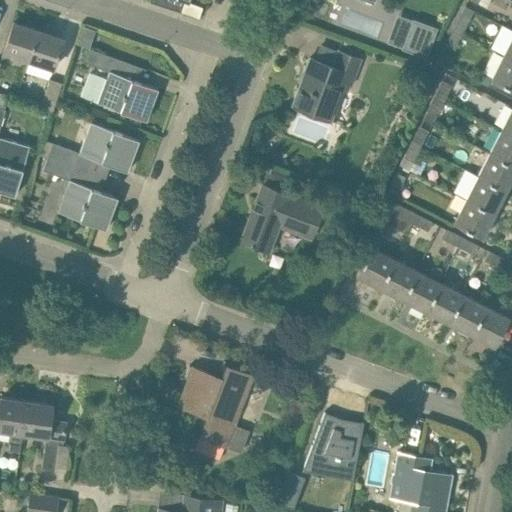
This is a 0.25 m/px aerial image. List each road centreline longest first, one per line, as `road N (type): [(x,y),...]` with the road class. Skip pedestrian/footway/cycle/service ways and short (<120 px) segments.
road 1 (residential): [(503,426),(168,300)]
road 2 (unclassified): [(168,300),(257,58)]
road 3 (residential): [(212,43),(125,284)]
road 4 (residential): [(168,300),(144,358),(129,373),(0,356)]
road 5 (residential): [(212,43),(80,0)]
road 6 (unclassified): [(125,284),(0,242)]
